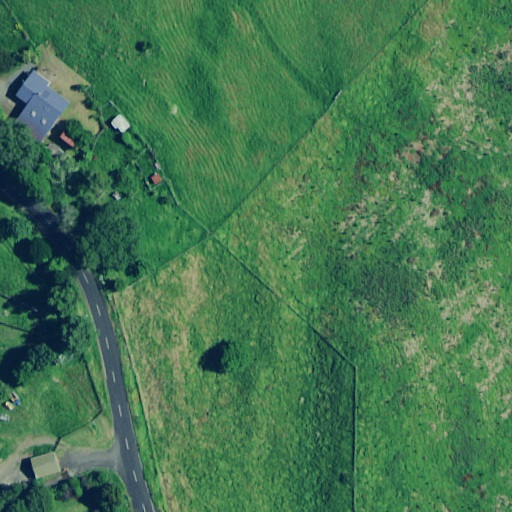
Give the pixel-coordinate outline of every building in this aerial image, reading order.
[(50,83),(34,72),(16,97),(28,106),(17,121),(43,140),(73,100),(50,83)] [(130,127),(121,115),(111,123),(121,135),(130,127)] [(84,141),(67,130),(60,141),(76,152),(84,141)] [(158,171),(148,177),(155,189),(165,184),(158,171)] [(60,472),(54,453),(33,460),(39,479),(60,472)]
